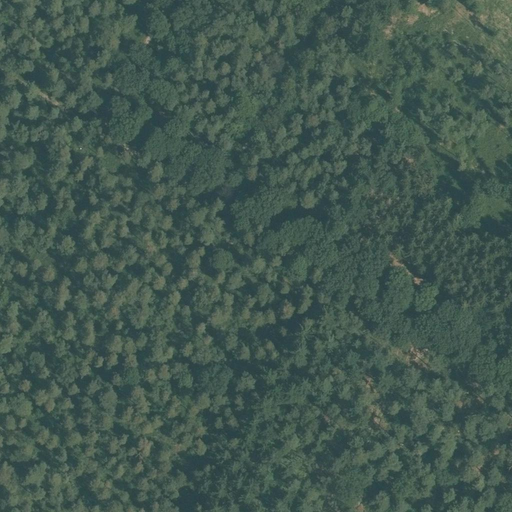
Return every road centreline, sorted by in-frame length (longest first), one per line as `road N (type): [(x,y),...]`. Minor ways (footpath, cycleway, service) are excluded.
road 1 (track): [(203,199),(418,326),(439,335),(511,334)]
road 2 (track): [(203,199),(323,0)]
road 3 (track): [(172,0),(95,134)]
road 4 (track): [(95,134),(203,199)]
